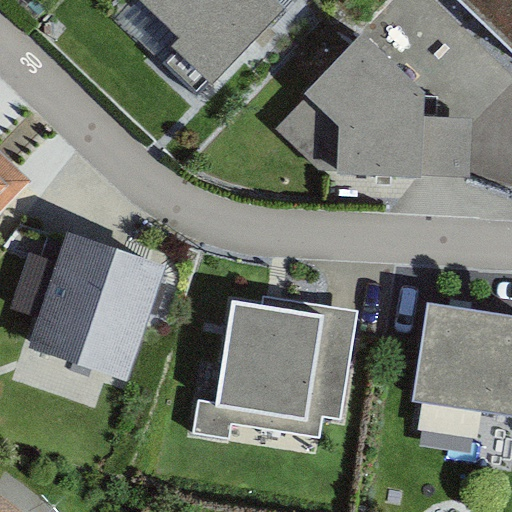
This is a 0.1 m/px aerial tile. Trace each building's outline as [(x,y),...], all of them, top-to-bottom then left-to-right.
[(261,0),(141,0),(134,7),(179,53),(172,60),(213,98),(285,21),(261,0)] [(511,0),(453,0),(511,55),(511,0)] [(363,49),(307,107),(341,140),(338,183),(418,188),(419,182),(422,127),(423,107),(363,49)] [(475,130),(422,127),(419,182),(472,185),(475,130)] [(0,194),(7,202),(0,209),(0,226),(32,192),(0,161),(0,194)] [(169,281),(69,245),(60,271),(31,260),(11,317),(39,327),(29,356),(129,392),(169,281)] [(261,319),(238,315),(221,409),(199,405),(193,441),(231,448),(235,430),(321,445),(325,421),(343,424),(361,320),(264,303),(261,319)] [(511,330),(431,316),(415,412),(511,427),(511,330)]
